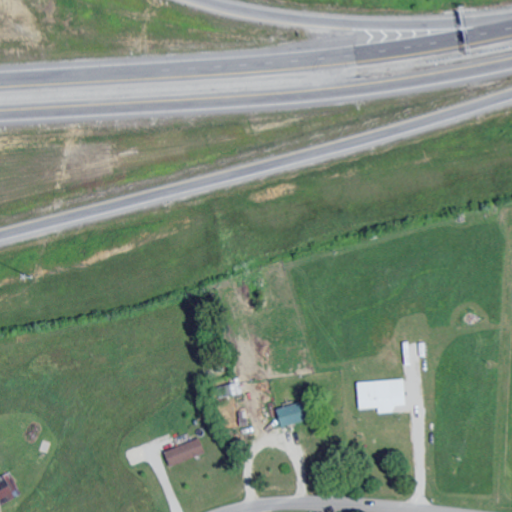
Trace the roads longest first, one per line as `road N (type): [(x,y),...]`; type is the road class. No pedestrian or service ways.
road 1 (motorway): [(0,237),(511,96)]
road 2 (motorway): [(511,25),(307,58),(0,80)]
road 3 (motorway): [(0,115),(297,97),(511,62)]
road 4 (motorway): [(511,18),(366,26),(192,0)]
road 5 (residential): [(234,511),(309,501),(447,511)]
